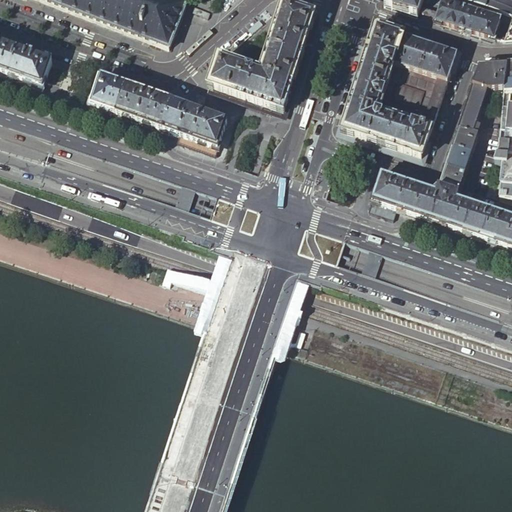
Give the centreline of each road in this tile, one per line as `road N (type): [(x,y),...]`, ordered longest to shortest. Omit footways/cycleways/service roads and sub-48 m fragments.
road 1 (primary): [(511,307),(52,149),(0,121)]
road 2 (primary): [(0,191),(511,366)]
road 3 (primary): [(0,146),(511,319)]
road 4 (primary): [(272,203),(0,115)]
road 5 (secondary): [(258,248),(171,511)]
road 6 (primary): [(0,155),(258,248)]
road 7 (secondary): [(201,511),(282,256)]
road 8 (residential): [(319,145),(432,182),(476,50)]
road 9 (primary): [(282,256),(511,332)]
road 10 (primary): [(511,287),(297,212)]
road 11 (tertiary): [(337,7),(272,203)]
road 12 (residential): [(179,74),(0,7)]
road 13 (residential): [(0,28),(149,84),(179,74)]
road 14 (residential): [(319,145),(359,12)]
road 15 (residential): [(359,12),(476,50)]
